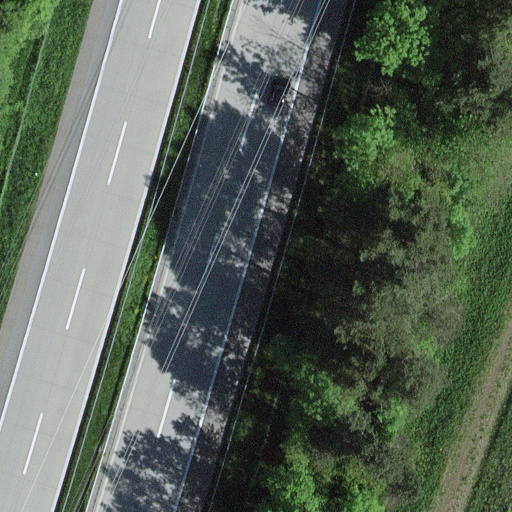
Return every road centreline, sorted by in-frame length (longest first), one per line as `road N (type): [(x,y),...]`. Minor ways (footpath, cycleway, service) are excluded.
road 1 (motorway): [(134,511),(278,0)]
road 2 (motorway): [(160,0),(17,511)]
